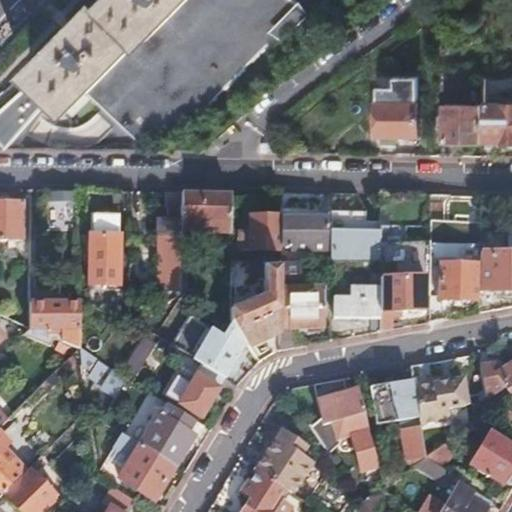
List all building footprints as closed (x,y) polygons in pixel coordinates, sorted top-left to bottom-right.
[(309,19),(328,0),(108,0),(100,8),(97,5),(88,14),(28,74),(34,79),(0,112),(0,131),(14,145),(57,102),(63,108),(83,88),(140,143),(186,126),(279,34),(283,39),(307,17),(309,19)] [(377,76),(377,136),(417,136),(418,76),(377,76)] [(445,143),(483,143),(483,89),(466,89),(466,105),(446,105),(445,143)] [(511,98),(490,98),(490,105),(487,105),(487,142),(511,142),(511,98)] [(80,193),(65,193),(65,232),(79,233),(80,193)] [(131,193),(88,193),(87,216),(93,216),(93,236),(89,235),(89,285),(119,285),(120,217),(130,217),(131,193)] [(180,194),(165,194),(165,212),(157,212),(154,293),(158,293),(161,304),(177,296),(177,278),(177,273),(178,260),(179,229),(180,194)] [(232,195),(180,194),(179,229),(208,229),(208,234),(231,235),(231,233),(232,202),(232,195)] [(288,195),(281,195),(280,216),(280,249),(283,249),(291,249),(291,251),(327,252),(328,215),(323,215),(323,206),(324,196),(288,195)] [(430,197),(380,196),(380,214),(380,228),(408,229),(429,229),(430,214),(430,197)] [(0,240),(23,241),(24,203),(10,203),(11,198),(0,197),(0,240)] [(232,202),(231,233),(240,233),(240,251),(280,252),(280,249),(280,216),(250,216),(250,203),(232,202)] [(334,257),(379,258),(380,228),(380,214),(335,213),(334,257)] [(480,253),(479,291),(505,291),(511,291),(511,253),(508,253),(480,253)] [(178,260),(177,273),(185,273),(185,261),(178,260)] [(228,310),(228,325),(242,345),(279,329),(279,327),(279,290),(280,262),(248,262),(247,278),(263,278),(263,296),(228,310)] [(437,300),(428,300),(428,325),(444,322),(444,302),(476,303),(476,266),(437,265),(437,300)] [(186,278),(177,278),(177,296),(191,305),(192,294),(185,293),(186,278)] [(379,301),(378,322),(378,334),(390,332),(390,313),(423,310),(421,279),(386,281),(386,301),(379,301)] [(279,290),(279,327),(307,328),(324,328),(325,291),(279,290)] [(333,321),(378,322),(379,301),(379,293),(350,292),(349,300),(333,300),(333,321)] [(28,301),(27,328),(46,328),(46,334),(60,334),(60,342),(76,350),(78,351),(79,304),(28,301)] [(279,327),(279,329),(278,352),(306,347),(307,328),(279,327)] [(192,360),(223,379),(240,351),(208,332),(191,359),(192,360)] [(125,379),(78,351),(80,366),(93,374),(94,379),(92,382),(102,388),(101,389),(114,396),(125,379)] [(496,352),(477,356),(485,398),(503,386),(511,398),(511,397),(511,364),(508,367),(496,352)] [(200,416),(223,379),(192,360),(185,370),(194,376),(189,384),(175,376),(164,394),(200,416)] [(426,365),(409,368),(418,417),(420,427),(449,423),(447,410),(466,407),(461,381),(430,386),(429,380),(426,365)] [(460,375),(429,380),(430,386),(461,381),(460,375)] [(347,395),(344,381),(313,387),(319,420),(310,430),(308,428),(307,429),(330,462),(331,461),(328,458),(337,444),(339,437),(350,434),(360,472),(378,467),(362,403),(350,406),(347,395)] [(0,388),(0,412),(6,419),(25,400),(6,382),(0,388)] [(404,457),(379,469),(383,486),(412,466),(425,458),(420,427),(418,417),(412,418),(406,383),(369,389),(375,425),(397,421),(404,457)] [(359,392),(347,395),(350,406),(362,403),(359,392)] [(188,417),(166,404),(140,445),(173,465),(193,434),(182,427),(188,417)] [(511,414),(500,406),(488,414),(508,427),(511,420),(511,414)] [(156,495),(173,465),(140,445),(121,433),(112,449),(123,456),(120,461),(127,465),(123,471),(118,479),(139,492),(143,487),(156,495)] [(0,491),(1,493),(25,470),(40,457),(21,437),(6,451),(6,452),(1,447),(7,442),(0,434),(0,491)] [(511,448),(489,435),(468,467),(501,487),(511,468),(511,448)] [(254,470),(255,470),(289,493),(310,461),(276,438),(254,470)] [(448,442),(425,458),(444,469),(458,448),(448,442)] [(123,456),(112,449),(104,460),(123,471),(127,465),(120,461),(123,456)] [(444,469),(425,458),(412,466),(444,486),(452,474),(444,469)] [(30,470),(4,496),(20,511),(38,511),(55,496),(30,470)] [(222,486),(209,506),(219,511),(303,511),(307,505),(289,493),(255,470),(241,492),(250,498),(248,502),(222,486)] [(381,488),(376,491),(382,494),(391,500),(395,494),(383,486),(381,488)] [(429,499),(420,511),(492,511),(488,509),(477,503),(480,498),(459,486),(444,508),(429,499)] [(104,511),(128,511),(135,502),(113,488),(103,504),(107,507),(104,511)] [(376,491),(357,504),(354,509),(359,511),(371,511),(382,494),(376,491)]
